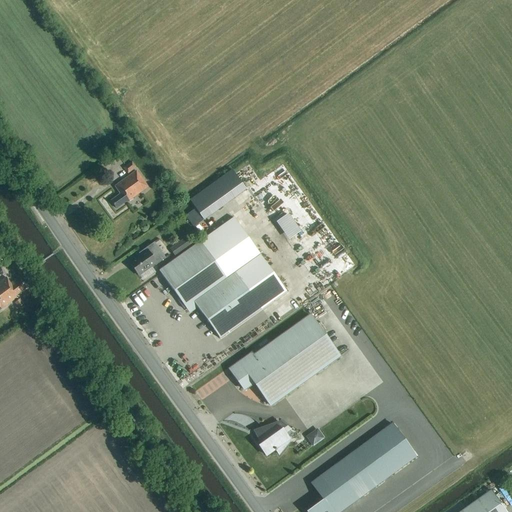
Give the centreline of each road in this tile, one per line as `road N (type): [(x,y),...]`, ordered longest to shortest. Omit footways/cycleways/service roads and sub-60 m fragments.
road 1 (secondary): [(258,511),(0,151)]
road 2 (unclassified): [(202,511),(0,238)]
